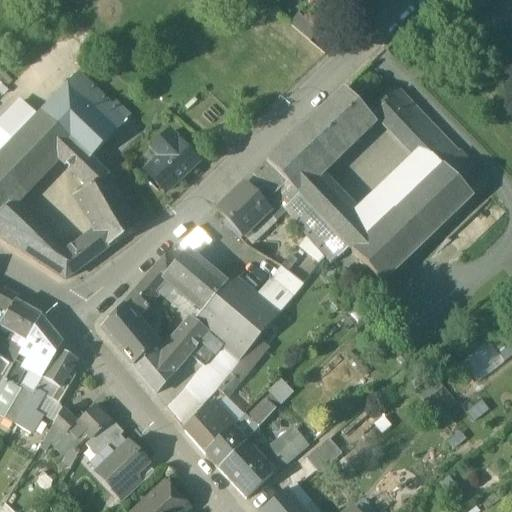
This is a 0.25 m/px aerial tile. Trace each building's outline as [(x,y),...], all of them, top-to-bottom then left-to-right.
[(319,33),(299,16),(290,27),(310,43),(319,33)] [(128,119),(79,73),(35,116),(39,120),(42,116),(71,144),(90,162),(128,119)] [(343,90),(291,141),(320,170),(332,158),(372,120),(343,90)] [(461,152),(400,91),(390,101),(449,163),(461,152)] [(19,101),(0,119),(0,159),(39,120),(35,116),(19,101)] [(449,163),(390,101),(377,113),(436,174),(443,167),(444,168),(449,163)] [(0,217),(14,203),(58,158),(71,144),(42,116),(39,120),(0,159),(0,217)] [(197,163),(169,134),(152,151),(160,159),(146,173),(165,193),(197,163)] [(320,170),(291,141),(267,164),(296,194),(315,175),(320,170)] [(90,162),(71,144),(58,158),(89,188),(106,178),(90,162)] [(296,194),(267,164),(253,177),(267,191),(273,197),(273,198),(286,213),(306,238),(325,260),(324,260),(330,266),(348,249),(296,194)] [(372,235),(353,253),(382,284),(472,197),(444,168),(443,167),(436,174),(372,235)] [(372,235),(315,175),(296,194),(348,249),(353,253),(372,235)] [(89,188),(77,196),(99,233),(108,249),(137,231),(106,178),(89,188)] [(258,201),(244,186),(218,211),(243,237),(268,213),(269,212),(258,201)] [(273,197),(267,191),(258,201),(269,212),(268,213),(275,222),(286,213),(273,198),(273,197)] [(35,223),(14,203),(0,217),(0,239),(63,280),(65,281),(67,280),(108,249),(99,233),(82,245),(65,259),(31,226),(35,223)] [(324,260),(306,238),(281,268),(283,269),(271,282),(293,299),(324,260)] [(170,253),(127,301),(130,304),(125,310),(139,327),(152,313),(145,307),(166,282),(181,264),(180,263),(170,253)] [(225,287),(187,254),(180,263),(181,264),(182,264),(166,282),(202,312),(225,287)] [(271,282),(250,308),(270,325),(293,299),(271,282)] [(250,308),(225,287),(202,312),(194,322),(208,334),(207,335),(219,345),(239,362),(270,325),(250,308)] [(18,299),(0,289),(0,310),(7,314),(15,303),(18,299)] [(7,314),(0,325),(0,327),(5,330),(18,305),(15,303),(7,314)] [(18,305),(5,330),(27,343),(40,317),(18,305)] [(125,310),(122,307),(101,330),(132,367),(156,347),(139,327),(125,310)] [(4,381),(3,382),(0,387),(0,416),(2,418),(22,386),(20,385),(33,362),(38,365),(55,336),(40,317),(27,343),(19,356),(13,366),(4,381)] [(190,319),(161,354),(156,347),(132,367),(155,395),(189,356),(207,335),(208,334),(194,322),(190,319)] [(207,335),(189,356),(202,366),(219,345),(207,335)] [(34,394),(29,402),(37,407),(44,396),(59,404),(75,377),(70,374),(77,362),(61,352),(64,346),(62,345),(34,394)] [(202,366),(184,389),(204,407),(211,400),(217,392),(230,376),(240,363),(239,362),(219,345),(202,366)] [(263,355),(254,347),(240,363),(250,371),(263,355)] [(19,356),(7,348),(0,358),(13,366),(19,356)] [(0,387),(3,382),(4,381),(13,366),(0,358),(0,357),(0,387)] [(230,376),(217,392),(227,400),(250,371),(240,363),(230,376)] [(269,391),(282,405),(295,393),(282,379),(269,391)] [(34,394),(22,386),(2,418),(15,426),(17,422),(29,402),(34,394)] [(204,407),(184,389),(166,408),(182,429),(204,407)] [(37,407),(29,402),(17,422),(25,427),(37,407)] [(216,403),(185,432),(208,456),(219,445),(234,430),(238,427),(216,403)] [(339,422),(324,403),(312,413),(327,431),(339,422)] [(76,424),(76,425),(87,436),(91,440),(110,423),(95,406),(76,424)] [(261,408),(243,425),(244,426),(252,433),(270,416),(261,408)] [(76,424),(63,410),(53,426),(64,437),(66,435),(76,425),(76,424)] [(123,434),(112,422),(86,446),(97,458),(108,448),(117,457),(128,446),(120,437),(123,434)] [(87,436),(76,425),(66,435),(76,446),(87,436)] [(294,425),(268,449),(285,467),(311,444),(294,425)] [(252,433),(244,426),(239,431),(249,438),(253,434),(252,433)] [(234,430),(219,445),(230,456),(245,442),(234,430)] [(230,456),(219,468),(245,499),(274,475),(246,441),(230,456)] [(329,441),(307,459),(317,473),(340,454),(329,441)] [(230,456),(219,445),(208,456),(219,468),(230,456)] [(117,457),(106,467),(110,471),(101,479),(116,494),(133,477),(146,465),(128,446),(117,457)] [(307,459),(288,474),(293,486),(296,483),(299,487),(317,473),(307,459)] [(133,477),(116,494),(124,503),(141,486),(133,477)] [(164,483),(133,511),(185,511),(189,509),(164,483)] [(299,487),(296,483),(293,486),(285,493),(301,511),(312,502),(299,487)] [(301,511),(285,493),(262,511),(301,511)] [(370,511),(363,503),(353,511),(354,511),(370,511)]
